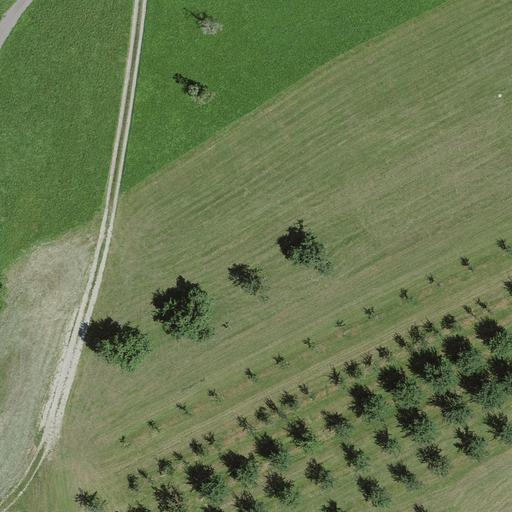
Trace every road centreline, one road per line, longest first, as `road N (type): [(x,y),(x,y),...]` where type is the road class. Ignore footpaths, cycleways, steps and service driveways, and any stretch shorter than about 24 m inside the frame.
road 1 (track): [(142,0),(117,201),(48,438)]
road 2 (track): [(129,511),(110,463),(48,438)]
